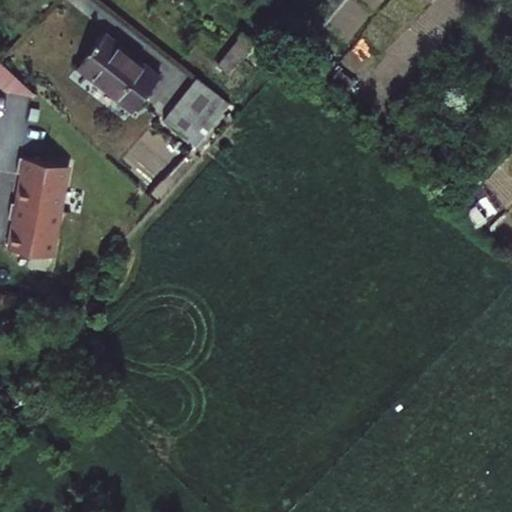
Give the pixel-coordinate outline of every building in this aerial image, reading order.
[(131,108),(158,74),(103,31),(76,65),(131,108)] [(229,47),(239,55),(250,64),(257,42),(243,31),(229,47)] [(227,69),(239,55),(229,47),(217,61),(227,69)] [(239,55),(227,69),(245,85),(257,70),(250,64),(239,55)] [(0,60),(0,84),(5,89),(37,94),(0,60)] [(195,75),(182,93),(162,117),(190,139),(223,97),(195,75)] [(15,200),(59,208),(67,162),(18,154),(15,170),(21,171),(15,200)] [(7,245),(51,253),(59,208),(15,200),(10,199),(7,215),(13,216),(7,245)]
